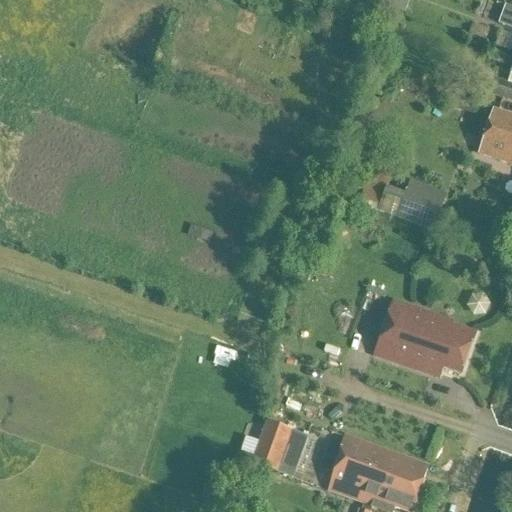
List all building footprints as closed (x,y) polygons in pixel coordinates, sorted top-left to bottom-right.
[(511,9),(508,8),(501,27),(511,30),(511,9)] [(511,33),(501,30),(496,46),(511,50),(511,48),(511,33)] [(490,51),(486,61),(503,66),(506,56),(490,51)] [(511,70),(507,87),(494,82),(489,97),(511,104),(511,70)] [(511,118),(492,112),(478,157),(511,168),(511,118)] [(446,197),(408,184),(404,197),(385,191),(377,215),(433,235),(446,197)] [(450,328),(451,325),(393,305),(375,358),(438,380),(442,370),(460,376),(474,336),(450,328)] [(352,334),(345,356),(366,363),(373,341),(352,334)] [(306,439),(266,426),(253,466),(292,480),(306,439)] [(398,511),(413,511),(428,469),(344,438),(327,494),(372,510),(372,509),(381,511),(387,511),(389,509),(398,511)]
